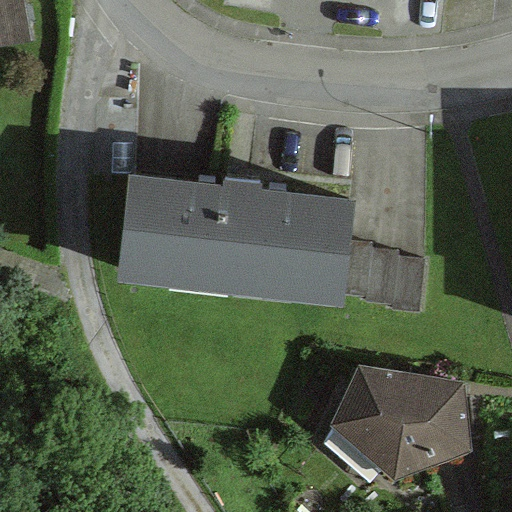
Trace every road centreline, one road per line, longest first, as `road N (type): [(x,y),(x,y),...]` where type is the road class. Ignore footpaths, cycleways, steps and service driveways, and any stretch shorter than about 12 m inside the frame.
road 1 (track): [(101,0),(65,108),(75,237),(117,377),(202,511)]
road 2 (residential): [(511,60),(442,77),(325,77),(234,66),(193,54),(126,0)]
